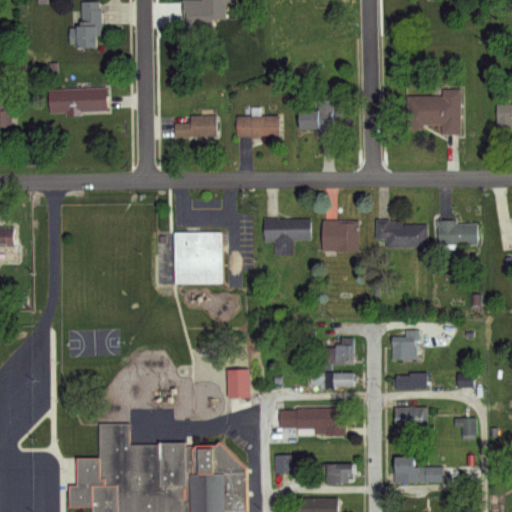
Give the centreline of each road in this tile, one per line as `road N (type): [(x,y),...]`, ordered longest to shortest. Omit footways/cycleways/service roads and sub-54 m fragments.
road 1 (residential): [(511,177),(0,181)]
road 2 (residential): [(483,511),(482,416),(463,396),(434,394),(279,397),(267,418),(268,511)]
road 3 (residential): [(268,497),(299,487),(483,486)]
road 4 (residential): [(376,511),(372,327)]
road 5 (residential): [(147,179),(144,0)]
road 6 (residential): [(374,178),(367,0)]
